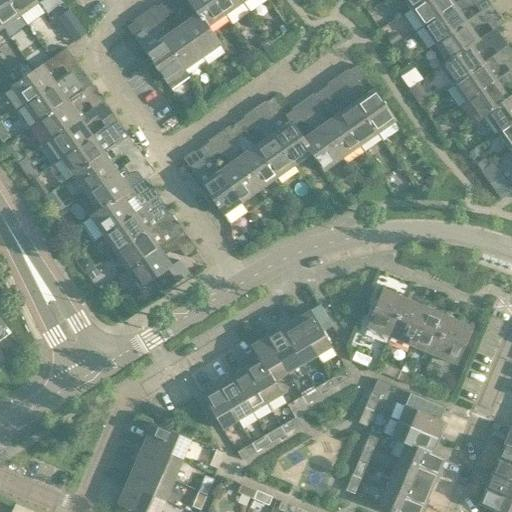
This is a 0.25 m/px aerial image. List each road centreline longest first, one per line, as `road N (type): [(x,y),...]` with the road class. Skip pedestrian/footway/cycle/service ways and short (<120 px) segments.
road 1 (tertiary): [(240,283),(314,247),(386,232),(444,233),(511,250)]
road 2 (residential): [(81,506),(124,404),(229,339)]
road 3 (residential): [(168,157),(283,77),(294,91),(344,56)]
road 4 (tertiary): [(97,371),(0,215)]
road 5 (residential): [(453,511),(476,421),(511,344)]
road 6 (residential): [(168,157),(99,50),(124,10)]
road 7 (tertiary): [(97,371),(240,283)]
road 8 (residential): [(240,283),(169,178),(168,157)]
